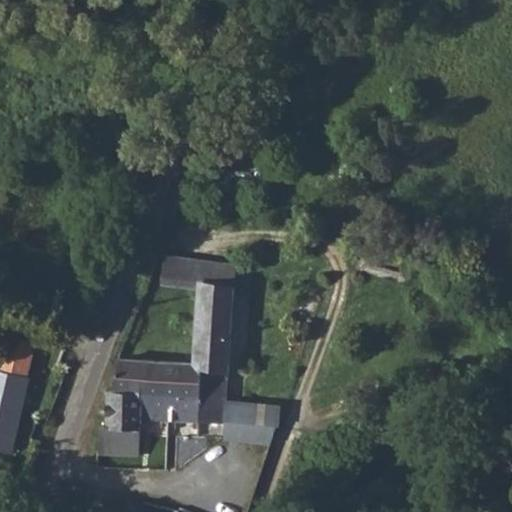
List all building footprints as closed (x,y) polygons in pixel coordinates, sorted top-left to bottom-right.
[(192,266),(190,291),(185,366),(191,366),(191,420),(213,421),(214,374),(219,369),(219,360),(222,359),(224,326),(226,267),(212,266),(192,266)] [(0,437),(18,441),(34,375),(31,374),(40,341),(10,333),(0,368),(0,367),(0,437)] [(219,369),(214,374),(213,421),(217,422),(222,359),(219,360),(219,369)] [(112,364),(108,363),(107,391),(164,394),(162,419),(165,419),(191,420),(191,366),(185,366),(120,363),(112,364)] [(130,456),(132,418),(162,419),(164,394),(107,391),(100,392),(98,424),(91,424),(89,443),(89,453),(130,456)]
